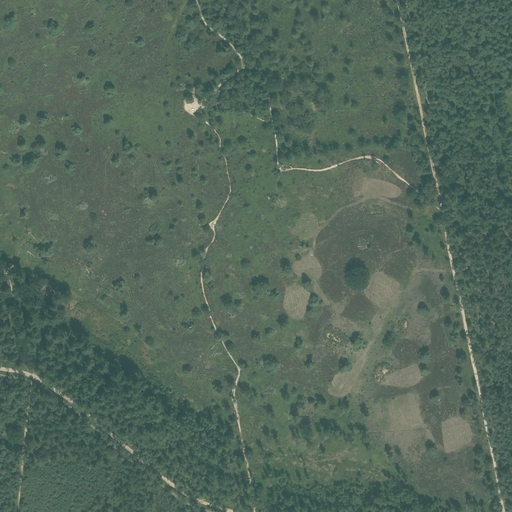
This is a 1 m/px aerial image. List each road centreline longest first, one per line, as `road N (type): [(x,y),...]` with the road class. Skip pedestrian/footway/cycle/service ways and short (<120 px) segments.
road 1 (track): [(32,374),(185,496),(233,511)]
road 2 (track): [(32,374),(17,511)]
